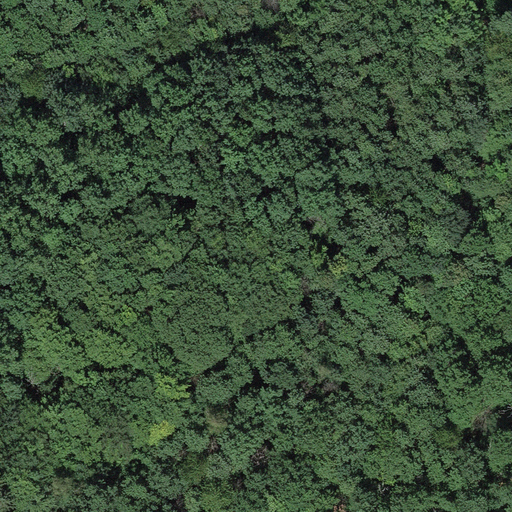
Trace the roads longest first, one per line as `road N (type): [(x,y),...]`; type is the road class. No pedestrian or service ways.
road 1 (track): [(309,511),(339,487),(401,403),(488,179),(497,124),(471,0)]
road 2 (track): [(321,0),(182,106),(0,154)]
